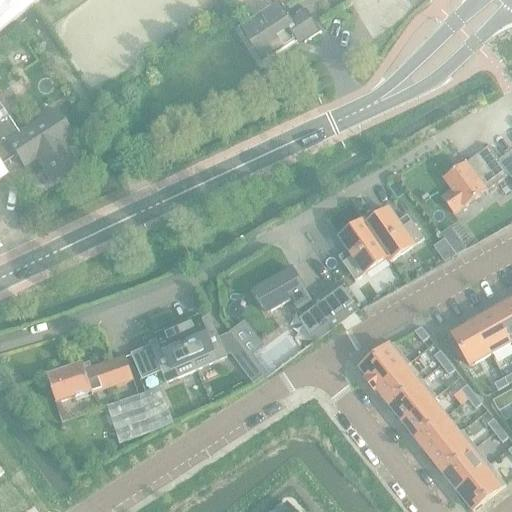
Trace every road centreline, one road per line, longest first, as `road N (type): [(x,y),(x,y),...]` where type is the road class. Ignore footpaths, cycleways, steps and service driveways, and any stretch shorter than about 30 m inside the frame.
road 1 (residential): [(511,102),(152,302),(0,348)]
road 2 (tertiary): [(379,101),(0,279)]
road 3 (residential): [(320,363),(84,511)]
road 4 (residential): [(320,363),(511,253)]
road 5 (residential): [(320,363),(433,511)]
road 6 (tertiary): [(379,101),(443,73),(511,15)]
road 7 (tertiary): [(477,0),(379,101)]
